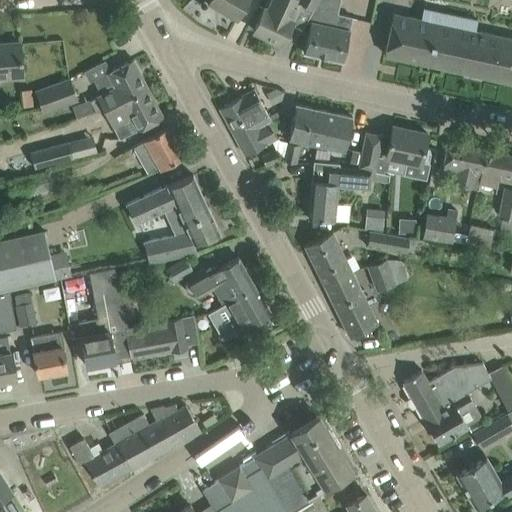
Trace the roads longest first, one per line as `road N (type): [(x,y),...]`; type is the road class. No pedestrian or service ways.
road 1 (residential): [(511,127),(168,48)]
road 2 (tertiary): [(336,350),(168,48)]
road 3 (residential): [(0,418),(232,377),(265,398)]
road 4 (residential): [(99,511),(265,398)]
road 5 (residential): [(346,370),(511,340)]
road 6 (tertiary): [(427,511),(346,370)]
